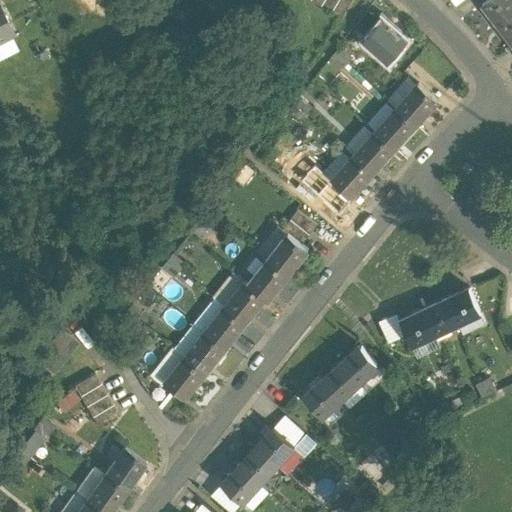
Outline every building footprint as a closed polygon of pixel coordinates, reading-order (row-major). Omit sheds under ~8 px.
[(324,0),(322,4),(332,10),(338,0),(324,0)] [(352,0),(338,0),(332,10),(343,17),(352,0)] [(511,0),(485,0),(483,2),(499,22),(511,11),(511,0)] [(0,7),(0,38),(13,32),(0,7)] [(511,11),(499,22),(511,39),(511,11)] [(364,39),(389,62),(409,40),(384,17),(364,39)] [(348,52),(341,45),(336,51),(348,61),(350,59),(346,55),(348,52)] [(336,51),(331,57),(338,63),(341,60),(345,64),(348,61),(336,51)] [(419,82),(398,106),(417,123),(439,99),(419,82)] [(302,95),(297,100),(308,111),(310,108),(306,104),(309,101),(302,95)] [(297,100),(291,106),(298,112),(301,109),(305,113),(308,111),(297,100)] [(398,106),(376,130),(395,147),(417,123),(398,106)] [(376,130),(355,153),(374,171),(395,147),(376,130)] [(355,153),(333,177),(352,195),(374,171),(355,153)] [(338,210),(352,195),(333,177),(319,193),(338,210)] [(220,209),(213,204),(208,210),(220,219),(222,216),(217,213),(220,209)] [(317,223),(299,209),(291,218),(310,233),(317,223)] [(220,219),(208,210),(203,216),(211,221),(213,218),(218,222),(220,219)] [(310,233),(291,218),(284,227),(289,232),(303,242),(310,233)] [(289,232),(269,257),(289,273),(309,247),(303,242),(289,232)] [(173,253),(168,259),(181,269),(183,266),(178,262),(181,259),(173,253)] [(249,282),(266,296),(269,298),(289,273),(269,257),(249,282)] [(168,259),(164,265),(171,271),(174,267),(178,271),(181,269),(168,259)] [(266,296),(249,282),(246,279),(226,305),(246,321),(266,296)] [(470,286),(447,296),(458,321),(482,311),(470,286)] [(447,296),(424,307),(436,332),(458,321),(447,296)] [(141,309),(133,303),(128,309),(140,318),(142,316),(138,312),(141,309)] [(226,305),(206,330),(226,346),(246,321),(226,305)] [(424,307),(401,318),(413,343),(436,332),(424,307)] [(140,318),(128,309),(123,315),(131,321),(133,317),(138,321),(140,318)] [(36,355),(55,370),(79,339),(60,324),(36,355)] [(226,346),(206,330),(186,355),(206,371),(226,346)] [(379,363),(361,343),(342,360),(360,380),(379,363)] [(206,371),(186,355),(166,380),(186,396),(206,371)] [(360,380),(342,360),(324,377),(342,397),(360,380)] [(95,372),(74,384),(80,394),(101,382),(95,372)] [(324,377),(304,394),(323,414),(342,397),(324,377)] [(497,389),(493,381),(489,383),(487,377),(484,379),(490,393),(497,389)] [(483,385),(479,388),(483,396),(490,393),(484,379),(481,380),(483,385)] [(101,382),(80,394),(86,405),(107,393),(101,382)] [(107,393),(86,405),(92,415),(113,403),(107,393)] [(448,403),(444,405),(442,400),(438,401),(445,415),(452,412),(448,403)] [(113,403),(92,415),(98,426),(119,414),(113,403)] [(50,421),(43,415),(38,421),(50,431),(52,428),(47,425),(50,421)] [(50,431),(38,421),(33,427),(40,433),(43,430),(48,434),(50,431)] [(275,426),(258,444),(278,463),(295,444),(275,426)] [(417,433),(414,437),(410,433),(408,435),(419,446),(424,440),(417,433)] [(419,446),(408,435),(405,437),(410,442),(407,445),(414,451),(419,446)] [(278,463),(258,444),(241,463),(261,481),(278,463)] [(145,460),(124,445),(105,471),(126,486),(145,460)] [(241,463),(223,481),(243,500),(261,481),(241,463)] [(10,471),(3,465),(0,468),(0,473),(10,481),(12,478),(7,475),(10,471)] [(105,471),(86,497),(106,511),(126,486),(105,471)] [(10,481),(0,473),(0,482),(0,483),(3,480),(8,483),(10,481)] [(380,488),(373,482),(370,485),(365,481),(363,484),(375,494),(380,488)] [(375,494),(363,484),(361,486),(365,490),(362,493),(369,500),(375,494)] [(75,511),(106,511),(86,497),(75,511)]
